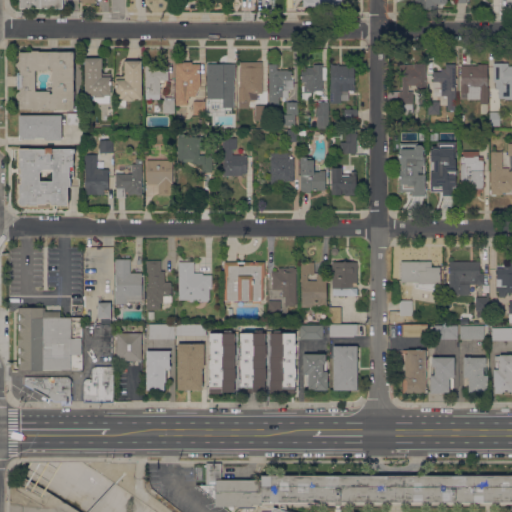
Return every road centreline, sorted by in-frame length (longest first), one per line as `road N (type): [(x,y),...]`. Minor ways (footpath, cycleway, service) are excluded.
road 1 (residential): [(511,26),(0,24)]
road 2 (residential): [(511,226),(0,225)]
road 3 (residential): [(378,433),(377,0)]
road 4 (secondary): [(309,433),(114,432)]
road 5 (secondary): [(511,433),(378,433)]
